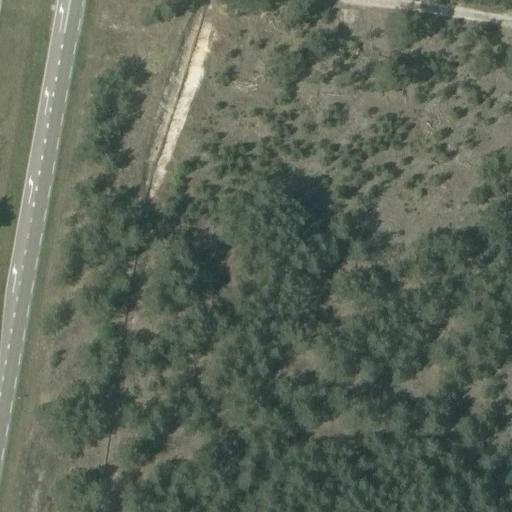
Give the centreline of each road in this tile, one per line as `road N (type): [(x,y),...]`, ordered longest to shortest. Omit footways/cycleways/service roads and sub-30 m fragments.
road 1 (primary): [(0,440),(76,0)]
road 2 (track): [(511,23),(363,0)]
